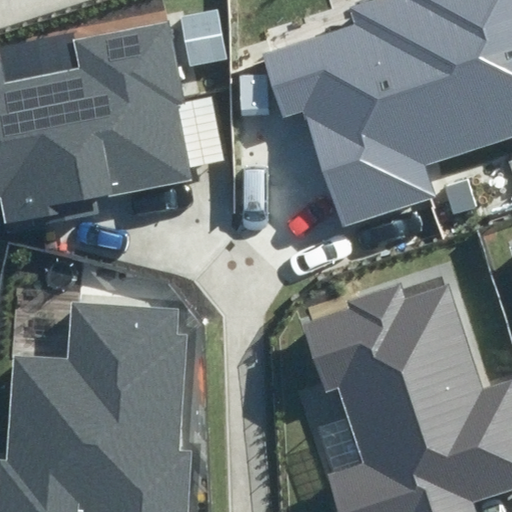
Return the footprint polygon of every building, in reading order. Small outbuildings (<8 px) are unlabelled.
[(304,107),(344,224),(438,192),(430,167),(511,138),(511,0),(382,0),(350,11),(356,28),(266,59),(285,114),(304,107)] [(216,13),(180,20),(189,68),(225,61),(216,13)] [(182,104),(167,28),(75,45),(73,36),(2,50),(4,63),(0,64),(0,232),(102,212),(99,199),(190,182),(187,166),(221,160),(209,99),(182,104)] [(467,178),(442,185),(451,214),(477,206),(467,178)] [(353,309),(304,324),(325,396),(337,393),(358,463),(322,473),(333,511),(481,511),(479,503),(511,492),(511,379),(479,389),(447,282),(405,294),(402,284),(350,299),(353,309)] [(0,456),(0,511),(192,511),(196,444),(184,443),(189,342),(172,341),(173,314),(73,309),(71,358),(15,355),(10,457),(0,456)]
